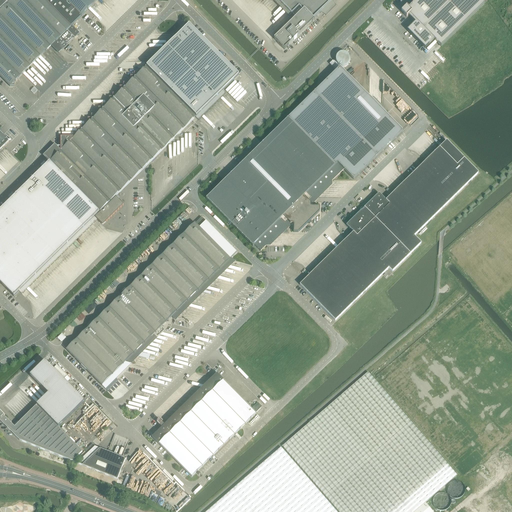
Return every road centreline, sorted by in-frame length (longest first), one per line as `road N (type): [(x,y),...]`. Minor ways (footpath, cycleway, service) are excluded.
road 1 (unclassified): [(270,274),(425,122)]
road 2 (unclassified): [(39,336),(187,191)]
road 3 (unclassified): [(112,412),(260,267)]
road 4 (unclassified): [(52,349),(199,204)]
road 5 (unclassified): [(35,143),(180,0)]
road 6 (unclassified): [(129,429),(196,488),(276,410)]
road 7 (unclassified): [(19,126),(146,0)]
road 8 (unclassified): [(276,410),(338,348),(281,281)]
road 9 (unclassified): [(278,102),(382,0)]
road 10 (unclassified): [(180,0),(278,102)]
road 11 (unclassified): [(187,191),(278,102)]
